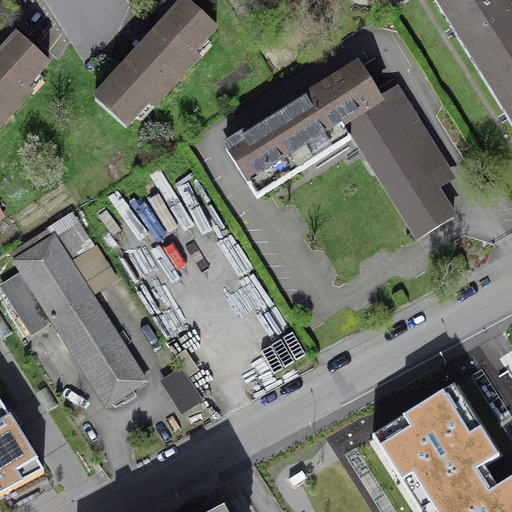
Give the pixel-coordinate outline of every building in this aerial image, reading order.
[(438,0),(511,115),(511,24),(503,10),(497,0),(438,0)] [(130,127),(212,40),(179,9),(98,97),(130,127)] [(0,119),(43,74),(10,43),(0,53),(0,119)] [(358,68),(227,149),(252,189),(352,132),(386,110),(358,68)] [(352,132),(418,239),(452,218),(428,177),(443,167),(405,100),(386,110),(352,132)] [(80,223),(15,261),(24,274),(1,288),(31,335),(52,321),(106,405),(120,397),(124,404),(130,401),(136,397),(132,389),(145,382),(91,298),(117,280),(80,223)] [(511,511),(511,390),(503,376),(447,409),(508,511),(511,511)] [(16,429),(0,404),(0,496),(43,473),(16,429)] [(407,511),(383,476),(328,511),(407,511)]
